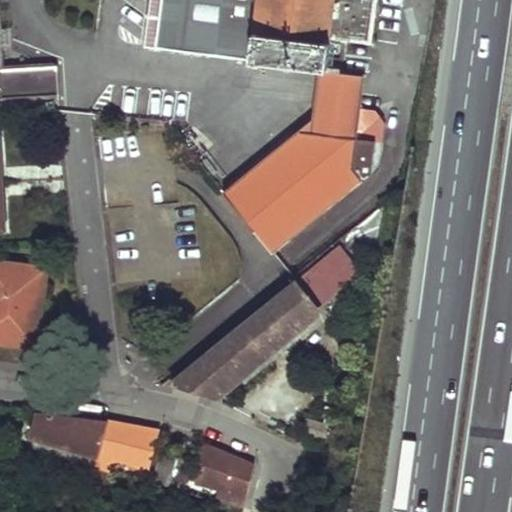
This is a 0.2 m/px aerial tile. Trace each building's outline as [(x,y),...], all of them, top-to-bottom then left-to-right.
[(151,0),(147,40),(158,41),(163,0),(151,0)] [(251,55),(320,64),(325,32),(371,39),(375,0),(163,0),(158,41),(252,53),(251,55)] [(0,95),(58,92),(56,65),(2,67),(0,33),(0,95)] [(224,191),(272,252),(372,170),(375,139),(358,137),(365,76),(319,70),(313,117),(224,191)] [(383,137),(388,116),(375,113),(370,134),(383,137)] [(361,269),(340,242),(171,382),(185,387),(209,396),(361,269)] [(0,332),(34,337),(45,261),(0,254),(0,332)] [(109,421),(41,412),(35,436),(56,442),(54,453),(97,465),(100,453),(109,421)] [(109,421),(100,453),(116,458),(147,467),(158,431),(136,427),(109,421)] [(56,442),(35,436),(32,447),(54,453),(56,442)] [(210,446),(199,482),(223,489),(246,496),(254,467),(235,458),(219,450),(210,446)] [(164,452),(155,481),(170,486),(179,456),(164,452)] [(100,453),(97,465),(113,470),(116,458),(100,453)] [(179,456),(170,486),(185,490),(193,460),(179,456)] [(223,489),(220,500),(243,506),(246,496),(223,489)]
